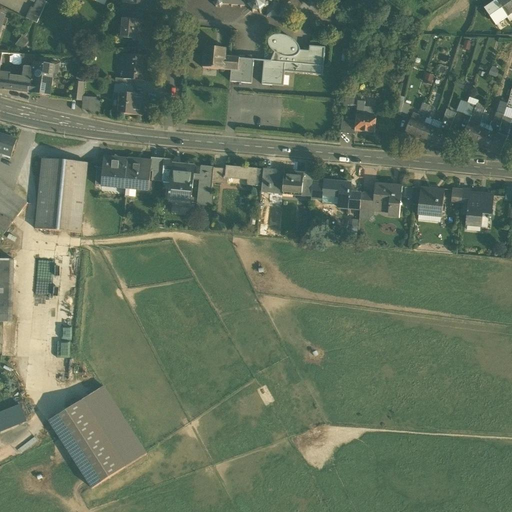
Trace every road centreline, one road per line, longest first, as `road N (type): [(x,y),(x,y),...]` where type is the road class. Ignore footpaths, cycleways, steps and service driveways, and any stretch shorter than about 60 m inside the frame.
road 1 (tertiary): [(165,139),(511,171)]
road 2 (tertiary): [(0,109),(165,139)]
road 3 (unclassified): [(308,34),(176,23)]
